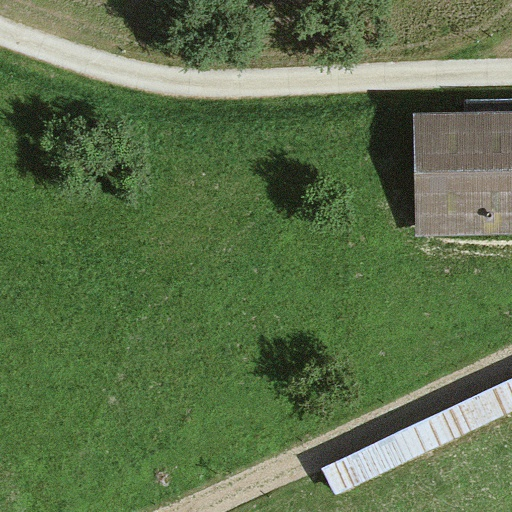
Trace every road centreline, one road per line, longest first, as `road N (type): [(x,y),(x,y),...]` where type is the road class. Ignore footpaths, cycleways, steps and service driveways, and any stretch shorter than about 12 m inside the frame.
road 1 (track): [(0,34),(111,73),(192,87),(511,84)]
road 2 (track): [(511,378),(221,511)]
